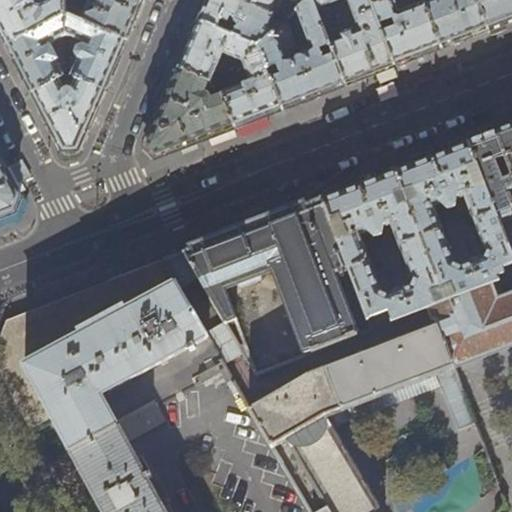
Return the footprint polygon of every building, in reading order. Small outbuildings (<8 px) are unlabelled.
[(50,0),(44,4),(41,0),(0,0),(0,31),(8,47),(67,15),(67,5),(66,0),(50,0)] [(143,0),(97,0),(93,11),(85,13),(67,5),(67,15),(126,42),(143,0)] [(208,0),(199,23),(259,48),(287,21),(297,12),(301,8),(281,0),(208,0)] [(311,0),(309,0),(301,8),(297,12),(310,44),(301,51),(303,57),(302,58),(300,57),(298,57),(296,59),(295,61),(285,61),(282,54),(297,49),(287,21),(259,48),(281,109),(323,92),(344,84),(317,14),(315,10),(311,0)] [(281,0),(301,8),(309,0),(307,0),(281,0)] [(368,0),(311,0),(315,10),(341,0),(347,0),(360,34),(354,36),(353,31),(341,36),(330,9),(317,14),(344,84),(369,75),(393,65),(368,0)] [(368,0),(393,65),(434,50),(440,47),(423,4),(411,8),(407,0),(368,0)] [(432,0),(423,4),(440,47),(447,45),(487,30),(475,0),(468,0),(459,4),(458,0),(432,0)] [(511,0),(475,0),(487,30),(511,20),(511,19),(511,0)] [(68,35),(68,34),(67,15),(8,47),(17,65),(33,94),(60,80),(65,78),(57,64),(60,62),(52,47),(49,48),(47,46),(68,35)] [(67,15),(68,34),(87,42),(85,46),(84,45),(78,47),(76,54),(78,58),(79,59),(72,77),(79,79),(105,91),(115,68),(126,42),(67,15)] [(244,62),(259,48),(199,23),(195,30),(179,69),(209,82),(211,83),(223,54),(244,62)] [(281,109),(259,48),(244,62),(243,63),(250,83),(222,94),(223,96),(234,127),(274,111),(281,109)] [(204,94),(209,82),(179,69),(168,93),(145,146),(156,157),(204,138),(234,127),(223,96),(211,101),(209,98),(207,96),(204,94)] [(94,114),(105,91),(79,79),(74,91),(73,90),(70,89),(68,90),(66,91),(60,80),(33,94),(43,113),(63,153),(78,152),(94,114)] [(511,126),(467,143),(511,255),(511,126)] [(446,301),(489,284),(511,275),(511,255),(467,143),(400,169),(393,172),(446,301)] [(19,184),(29,179),(19,157),(8,162),(19,184)] [(1,163),(0,161),(0,217),(14,212),(16,205),(19,198),(1,163)] [(430,307),(446,301),(393,172),(388,174),(322,200),(348,266),(373,329),(430,307)] [(234,233),(184,253),(204,285),(257,374),(275,367),(243,276),(279,262),(314,352),(358,335),(333,272),(348,266),(322,200),(300,208),(234,233)] [(173,257),(163,261),(175,282),(184,297),(204,285),(184,253),(173,257)] [(100,395),(184,350),(186,354),(195,349),(193,345),(207,337),(184,297),(175,282),(163,261),(91,289),(7,321),(0,339),(0,371),(13,393),(29,429),(52,417),(103,511),(163,511),(155,496),(160,493),(149,473),(144,476),(100,395)] [(381,511),(325,418),(436,375),(458,431),(474,424),(452,369),(511,345),(511,294),(496,301),(489,284),(446,301),(430,307),(437,325),(307,374),(249,408),(273,448),(286,441),(327,510),(323,511),(381,511)] [(239,390),(223,363),(193,380),(196,386),(203,382),(205,387),(214,383),(216,386),(226,381),(233,393),(239,390)]
